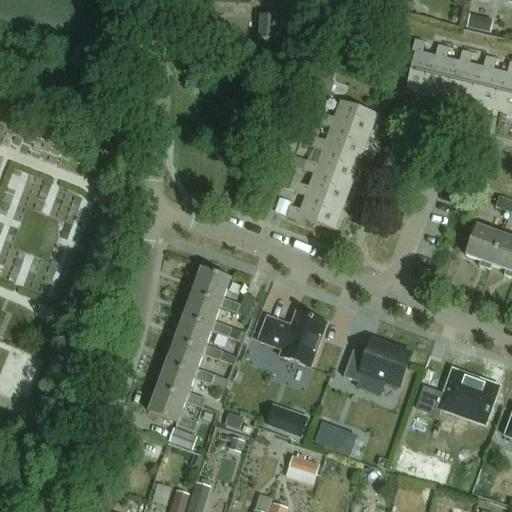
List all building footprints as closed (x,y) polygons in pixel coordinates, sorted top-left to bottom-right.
[(279,30),(279,26),(276,26),(276,18),(261,17),(260,41),(275,42),(275,30),(279,30)] [(417,55),(408,93),(432,99),(441,60),(438,60),(423,56),(426,46),(416,44),(413,54),(417,55)] [(441,60),(432,99),(456,104),(465,67),(461,66),(447,63),(450,52),(440,49),(438,60),(441,60)] [(465,67),(456,104),(480,110),(489,72),(486,72),(471,68),(474,57),(463,55),(461,66),(465,67)] [(489,72),(480,110),(504,116),(511,82),(511,78),(509,77),(495,74),(497,63),(488,61),(486,72),(489,72)] [(326,118),(323,127),(334,131),(335,128),(372,141),(380,118),(343,104),(337,122),(326,118)] [(318,141),(314,150),(325,154),(326,151),(363,164),(372,141),(335,128),(334,131),(329,145),(318,141)] [(309,164),(306,173),(316,177),(318,174),(355,187),(363,164),(326,151),(325,154),(320,167),(309,164)] [(301,187),(297,196),(308,200),(309,197),(346,211),(355,187),(318,174),(316,177),(311,191),(301,187)] [(338,234),(346,211),(309,197),(308,200),(303,213),(293,210),(294,206),(284,202),(279,216),(300,223),(301,220),(338,234)] [(511,216),(511,204),(502,201),(498,211),(511,216)] [(480,230),(469,260),(484,265),(482,270),(494,274),(495,270),(506,240),(480,230)] [(511,242),(506,240),(495,270),(509,275),(507,279),(511,281),(511,242)] [(203,271),(194,295),(223,306),(221,310),(238,316),(241,307),(225,301),(232,282),(203,271)] [(194,295),(185,319),(214,330),(213,334),(229,340),(232,331),(216,325),(221,310),(223,306),(194,295)] [(329,327),(299,316),(293,329),(270,320),(260,345),(284,354),(282,360),(313,372),(329,327)] [(185,319),(176,343),(206,354),(205,357),(221,363),(224,354),(208,348),(213,334),(214,330),(185,319)] [(176,343),(167,366),(196,378),(195,381),(212,387),(215,378),(199,372),(205,357),(206,354),(176,343)] [(357,355),(347,382),(362,387),(365,377),(403,391),(415,360),(376,345),(370,360),(357,355)] [(167,366),(158,390),(187,401),(186,404),(204,411),(207,402),(190,395),(195,381),(196,378),(167,366)] [(484,426),(497,390),(452,373),(443,399),(423,391),(416,411),(436,419),(439,410),(484,426)] [(158,390),(149,414),(178,425),(177,428),(194,434),(198,425),(181,419),(186,404),(187,401),(158,390)] [(309,421),(273,408),(265,428),(301,441),(309,421)] [(175,431),(169,445),(192,454),(197,440),(175,431)] [(364,441),(370,462),(386,458),(380,437),(364,441)] [(316,469),(289,461),(286,471),(313,479),(316,469)] [(383,498),(388,478),(371,473),(365,493),(383,498)] [(205,511),(212,491),(196,487),(188,511),(205,511)] [(178,495),(172,511),(186,511),(191,499),(178,495)] [(272,511),(274,507),(275,502),(260,497),(255,511),(272,511)]
